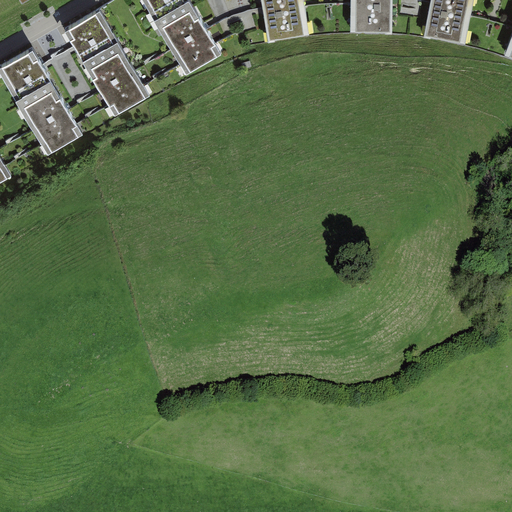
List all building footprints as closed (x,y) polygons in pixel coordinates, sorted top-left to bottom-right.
[(142,0),(186,75),(220,56),(187,0),(142,0)] [(303,0),(261,0),(268,43),(309,36),(303,0)] [(392,0),(351,0),(351,34),(392,34),(392,0)] [(473,0),(431,0),(424,38),(465,46),(473,0)] [(100,12),(65,33),(115,117),(150,97),(100,12)] [(32,52),(0,70),(0,73),(48,156),(82,136),(66,109),(39,64),(32,52)] [(0,157),(0,183),(11,177),(0,157)]
